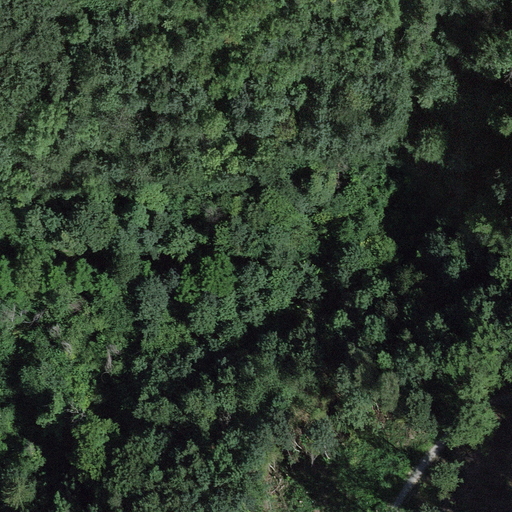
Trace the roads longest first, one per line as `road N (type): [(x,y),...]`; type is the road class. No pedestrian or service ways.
road 1 (track): [(308,241),(153,256),(0,243)]
road 2 (track): [(463,417),(400,488),(389,511)]
